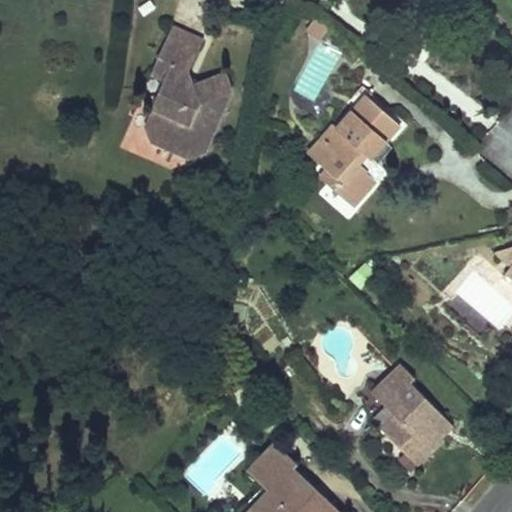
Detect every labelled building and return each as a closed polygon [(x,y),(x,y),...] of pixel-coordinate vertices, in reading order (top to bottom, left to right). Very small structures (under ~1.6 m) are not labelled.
[(321,17),(311,28),(324,39),(334,28),(321,17)] [(170,82),(149,128),(155,143),(193,160),(209,154),(237,92),(228,75),(214,81),(200,86),(190,82),(194,72),(209,39),(178,25),(155,75),(170,82)] [(194,72),(190,82),(200,86),(214,81),(194,72)] [(372,158),(401,126),(368,97),(340,128),(337,126),(324,140),(341,155),(328,170),(341,183),(335,190),(354,207),(376,183),(366,174),(377,162),(372,158)] [(324,140),(310,154),(328,170),(341,155),(324,140)] [(377,162),(366,174),(376,183),(387,171),(377,162)] [(328,170),(321,177),(335,190),(341,183),(328,170)] [(417,381),(404,367),(374,395),(388,409),(397,418),(384,431),(419,466),(444,441),(442,439),(437,434),(449,422),(413,385),(417,381)] [(388,409),(375,421),(384,431),(397,418),(388,409)] [(449,422),(437,434),(442,439),(454,427),(449,422)] [(300,466),(276,443),(250,469),(267,486),(278,497),(263,511),(252,511),(251,511),(249,511),(340,511),(297,470),(300,466)] [(263,511),(278,497),(267,486),(247,507),(251,511),(252,511),(263,511)]
